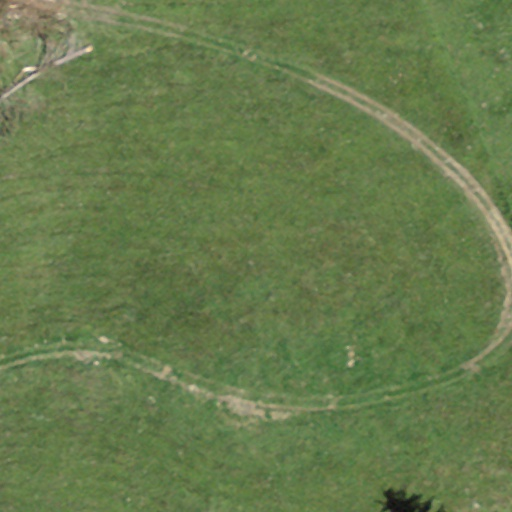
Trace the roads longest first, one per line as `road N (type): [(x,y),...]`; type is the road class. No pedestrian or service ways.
road 1 (track): [(24,0),(145,23),(309,80),(446,153),(511,253)]
road 2 (track): [(511,336),(429,394),(279,409),(126,346),(63,339),(0,358)]
